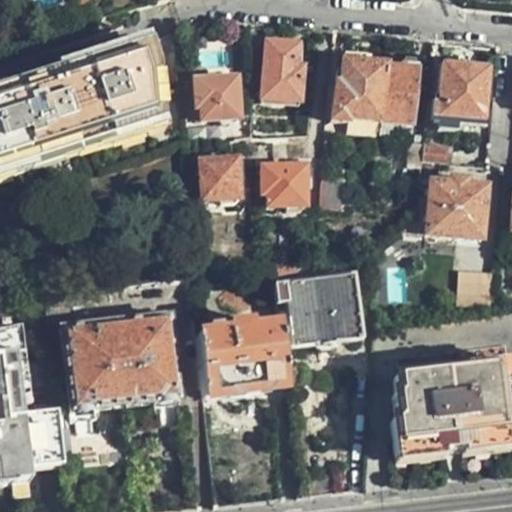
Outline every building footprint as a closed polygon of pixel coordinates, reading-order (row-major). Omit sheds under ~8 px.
[(246,45),(248,79),(254,79),(254,84),(258,85),(258,89),(297,92),(300,46),(262,43),(262,46),(246,45)] [(0,145),(156,97),(159,77),(159,71),(151,44),(51,76),(52,79),(0,95),(0,145)] [(383,69),(377,126),(412,129),(417,70),(413,64),(406,63),(402,69),(398,68),(397,71),(383,69)] [(483,127),(486,77),(482,71),(471,70),(472,64),(456,63),(456,69),(446,68),(439,74),(437,106),(432,105),(431,122),(483,127)] [(346,123),(377,126),(383,69),(342,65),(338,88),(334,88),(330,125),(344,127),(346,123)] [(234,126),(234,84),(192,83),(192,112),(197,112),(197,126),(234,126)] [(248,154),(269,155),(270,142),(248,142),(248,154)] [(420,149),(419,166),(449,168),(451,152),(420,149)] [(270,169),(269,155),(248,154),(248,169),(258,169),(270,169)] [(231,200),(231,157),(194,157),(194,201),(231,200)] [(302,169),(270,169),(258,169),(257,194),(264,194),(264,207),(281,208),(286,213),(298,213),(299,210),(302,209),(302,169)] [(320,212),(337,212),(340,182),(322,181),(320,212)] [(481,243),(486,192),(465,189),(465,183),(449,182),(449,187),(430,187),(426,239),(481,243)] [(269,267),(274,306),(282,307),(288,344),(291,347),(294,349),(310,348),(315,352),(330,351),(332,348),(334,344),(350,342),(354,342),(356,340),(356,335),(348,279),(295,284),(292,264),(269,267)] [(459,301),(487,305),(491,276),(463,272),(459,301)] [(387,420),(392,458),(443,452),(463,450),(509,445),(500,367),(511,365),(511,308),(404,316),(374,317),(370,383),(389,382),(391,396),(388,397),(391,419),(387,420)] [(179,401),(168,318),(119,323),(59,330),(69,414),(94,411),(94,409),(130,405),(152,402),(154,405),(179,401)] [(278,329),(276,329),(252,333),(252,328),(226,330),(226,335),(194,339),(202,399),(226,396),(227,394),(243,391),(265,389),(266,391),(283,389),(284,389),(278,329)] [(0,347),(14,346),(13,336),(0,337),(0,347)] [(62,469),(58,426),(18,430),(16,418),(11,371),(17,370),(14,346),(0,347),(0,487),(33,484),(32,472),(62,469)] [(11,371),(16,418),(29,416),(23,369),(17,370),(11,371)] [(383,490),(366,492),(367,501),(383,499),(383,490)]
